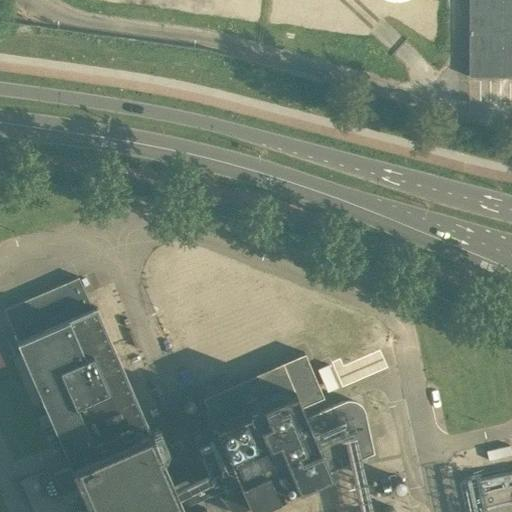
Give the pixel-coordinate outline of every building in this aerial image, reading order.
[(511,0),(468,0),(468,76),(511,76),(511,0)] [(26,298),(4,308),(17,339),(16,340),(70,464),(68,465),(69,466),(54,473),(63,494),(78,487),(87,507),(74,511),(185,511),(182,503),(175,488),(150,429),(95,305),(91,307),(77,275),(25,297),(26,298)] [(209,474),(175,488),(182,503),(215,489),(218,495),(231,511),(234,511),(249,506),(329,471),(373,452),(364,409),(363,408),(362,406),(360,404),(358,402),(356,401),(354,400),(352,399),(350,399),(347,399),(345,399),(343,400),(341,401),(306,416),(301,405),(323,396),(304,352),(201,396),(213,424),(191,433),(209,474)] [(338,386),(328,364),(318,368),(327,391),(338,386)] [(46,414),(38,418),(43,429),(51,426),(46,414)]
